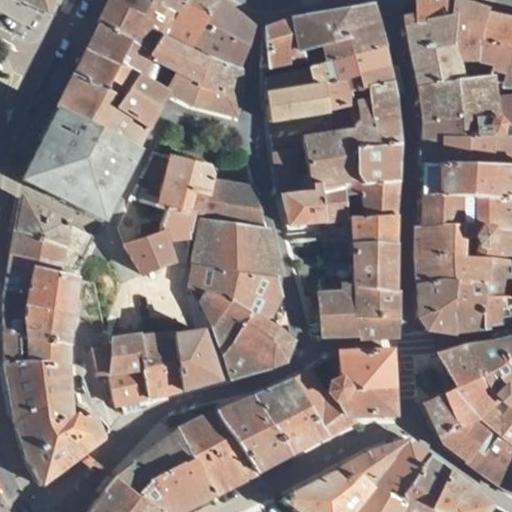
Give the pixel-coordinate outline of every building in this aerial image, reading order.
[(16,0),(44,14),(51,0),(16,0)] [(136,45),(149,54),(163,39),(167,34),(178,17),(186,0),(109,0),(97,25),(136,45)] [(167,34),(192,46),(220,0),(186,0),(178,17),(167,34)] [(206,59),(240,70),(253,26),(220,0),(192,46),(202,51),(198,57),(206,61),(206,59)] [(475,44),(483,15),(484,12),(450,0),(449,0),(413,0),(414,16),(402,18),(407,51),(430,46),(453,47),(469,50),(475,44)] [(383,48),(384,48),(372,5),(347,10),(301,18),(291,19),(299,53),(319,47),(323,64),(333,61),(383,48)] [(493,66),(505,69),(511,38),(511,21),(483,15),(475,44),(469,50),(453,47),(430,46),(407,51),(415,88),(461,81),(456,61),(474,56),(482,63),(493,66)] [(267,69),(301,61),(299,53),(291,19),(264,29),(267,69)] [(85,51),(131,74),(139,78),(150,60),(176,73),(166,92),(167,93),(166,95),(192,106),(198,85),(206,61),(198,57),(188,51),(163,39),(149,54),(136,45),(97,25),(85,51)] [(511,38),(505,69),(503,88),(511,88),(511,38)] [(387,67),(383,48),(333,61),(337,81),(387,67)] [(74,75),(119,98),(131,74),(85,51),(74,75)] [(192,106),(234,117),(241,98),(240,70),(206,59),(206,61),(198,85),(192,106)] [(324,114),(324,113),(319,87),(337,81),(333,61),(323,64),(306,71),(263,80),(263,93),(263,95),(267,123),(324,114)] [(393,94),(387,67),(337,81),(319,87),(324,113),(326,112),(351,108),(355,107),(393,94)] [(147,131),(166,95),(167,93),(166,92),(139,78),(131,74),(119,98),(113,110),(147,131)] [(101,133),(137,151),(147,131),(113,110),(119,98),(74,75),(59,103),(99,123),(101,133)] [(471,118),(490,117),(495,117),(493,104),(490,76),(487,77),(461,81),(415,88),(420,124),(471,118)] [(399,144),(393,94),(355,107),(357,122),(354,128),(352,131),(302,139),(303,149),(309,185),(340,181),(358,179),(354,150),(399,144)] [(471,118),(420,124),(420,146),(491,140),(492,165),(511,165),(511,136),(504,138),(503,126),(511,123),(511,97),(493,104),(495,117),(490,117),(471,118)] [(19,181),(101,222),(137,151),(101,133),(99,123),(59,103),(19,181)] [(511,123),(503,126),(504,138),(511,136),(511,123)] [(301,132),(268,137),(271,154),(292,151),(303,149),(302,139),(301,132)] [(492,169),(492,165),(491,140),(420,146),(417,168),(492,169)] [(358,179),(396,183),(399,144),(354,150),(358,179)] [(303,149),(292,151),(299,193),(310,192),(309,185),(303,149)] [(278,195),(299,193),(292,151),(271,154),(278,195)] [(169,156),(157,207),(156,209),(166,210),(195,215),(205,217),(209,197),(212,183),(215,168),(195,163),(169,156)] [(434,196),(511,200),(511,168),(492,169),(417,168),(419,197),(434,196)] [(362,219),(393,217),(396,183),(358,179),(340,181),(342,195),(359,193),(360,198),(362,219)] [(343,200),(342,195),(340,181),(309,185),(310,192),(299,193),(278,195),(286,227),(345,220),(343,200)] [(204,221),(262,230),(253,190),(212,183),(209,197),(205,217),(204,221)] [(511,200),(434,196),(419,197),(417,228),(478,227),(490,229),(511,231),(511,200)] [(8,255),(73,270),(78,271),(96,236),(19,199),(12,233),(8,255)] [(165,237),(190,241),(195,215),(166,210),(160,234),(163,232),(165,237)] [(351,245),(393,246),(393,217),(362,219),(350,220),(350,238),(351,245)] [(190,266),(275,280),(267,230),(262,230),(204,221),(198,220),(190,266)] [(511,263),(511,262),(511,231),(490,229),(478,227),(417,228),(412,229),(414,285),(450,286),(450,270),(461,266),(461,258),(449,257),(449,238),(464,239),(471,238),(470,259),(511,263)] [(174,263),(165,237),(163,232),(160,234),(152,237),(124,247),(142,276),(153,272),(174,263)] [(352,289),(392,294),(393,246),(351,245),(350,238),(325,239),(324,251),(351,250),(351,261),(351,285),(352,289)] [(324,262),(351,261),(351,250),(324,251),(324,262)] [(73,270),(8,255),(7,260),(2,290),(32,295),(37,272),(71,279),(73,270)] [(425,331),(452,335),(481,331),(470,259),(463,258),(461,258),(461,266),(450,270),(450,286),(414,285),(416,319),(425,331)] [(511,299),(508,300),(507,282),(511,281),(511,263),(470,259),(481,331),(488,331),(487,328),(501,326),(501,319),(511,316),(511,299)] [(265,324),(280,298),(275,280),(190,266),(187,285),(187,288),(203,294),(228,304),(248,316),(265,324)] [(32,295),(28,316),(70,318),(75,280),(71,279),(37,272),(32,295)] [(359,340),(395,338),(396,294),(392,294),(352,289),(351,285),(346,285),(344,285),(343,285),(341,287),(340,288),(340,290),(340,292),(340,294),(323,295),(316,295),(321,336),(359,335),(359,340)] [(323,295),(340,294),(340,292),(340,290),(340,288),(341,287),(322,287),(323,295)] [(32,295),(2,290),(1,338),(29,341),(28,316),(32,295)] [(198,301),(212,329),(228,304),(203,294),(198,301)] [(269,367),(282,363),(291,342),(278,331),(265,324),(248,316),(228,304),(212,329),(230,378),(269,367)] [(66,346),(70,318),(28,316),(29,341),(66,346)] [(179,393),(218,382),(200,332),(172,337),(179,393)] [(147,401),(179,393),(172,337),(137,338),(147,401)] [(511,337),(501,342),(494,343),(511,372),(511,337)] [(82,455),(102,440),(91,414),(82,415),(68,418),(67,368),(66,346),(29,341),(1,338),(2,367),(11,419),(26,465),(39,487),(77,459),(79,460),(83,456),(82,455)] [(142,402),(147,401),(137,338),(112,340),(111,350),(109,376),(112,392),(114,407),(142,402)] [(466,347),(480,378),(495,397),(506,405),(511,399),(511,395),(505,389),(511,383),(511,372),(494,343),(480,345),(466,347)] [(511,448),(511,409),(506,405),(495,397),(480,378),(466,347),(435,356),(452,389),(454,389),(478,421),(489,430),(511,448)] [(95,376),(100,391),(111,391),(109,376),(111,350),(89,350),(95,376)] [(347,390),(393,387),(391,351),(335,352),(335,356),(336,381),(330,382),(327,383),(325,394),(331,402),(341,402),(346,395),(347,390)] [(324,400),(305,371),(289,381),(308,410),(324,400)] [(321,430),(308,410),(289,381),(250,397),(288,457),(325,437),(358,419),(343,420),(339,415),(336,418),(321,430)] [(358,419),(394,417),(393,387),(347,390),(346,395),(341,402),(331,402),(339,415),(343,420),(358,419)] [(420,403),(437,440),(478,421),(454,389),(452,389),(420,403)] [(254,476),(288,457),(250,397),(217,411),(254,474),(254,476)] [(321,430),(336,418),(324,400),(308,410),(321,430)] [(212,496),(254,474),(217,411),(175,430),(193,462),(212,496)] [(439,444),(464,462),(489,430),(478,421),(437,440),(439,444)] [(182,466),(193,462),(175,430),(130,464),(114,477),(136,495),(146,484),(182,466)] [(511,496),(511,448),(489,430),(464,462),(511,496)] [(355,477),(370,488),(407,441),(372,452),(337,468),(346,478),(347,477),(348,476),(350,476),(351,476),(353,476),(355,477)] [(399,511),(403,506),(429,457),(410,443),(373,490),(357,511),(399,511)] [(429,511),(430,510),(448,472),(429,457),(403,506),(399,511),(429,511)] [(155,511),(182,511),(212,496),(193,462),(182,466),(146,484),(136,495),(155,511)] [(277,501),(291,511),(349,511),(370,488),(355,477),(353,476),(351,476),(350,476),(348,476),(347,477),(346,478),(337,468),(329,472),(277,501)] [(430,510),(434,511),(485,511),(491,505),(448,472),(430,510)] [(98,493),(100,494),(87,511),(155,511),(136,495),(114,477),(110,480),(106,484),(100,489),(98,493)]
